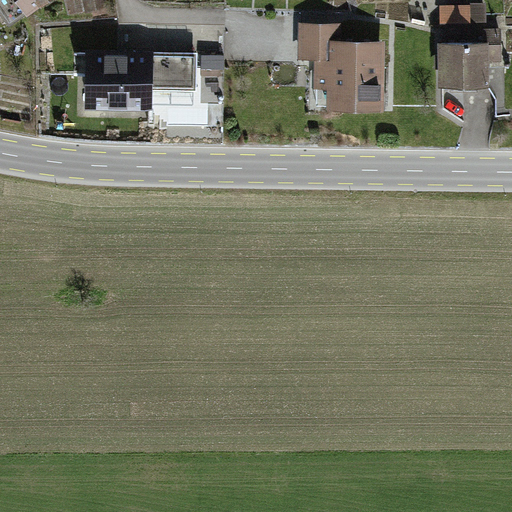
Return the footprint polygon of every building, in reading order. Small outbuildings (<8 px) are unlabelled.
[(0,0),(0,4),(10,19),(27,7),(28,8),(39,0),(0,0)] [(483,3),(471,3),(471,20),(483,20),(483,3)] [(468,20),(467,6),(442,7),(443,21),(468,20)] [(337,25),(302,24),(301,55),(332,56),(332,66),(316,66),(316,85),(332,85),(332,105),(379,105),(380,43),(337,42),(337,25)] [(484,42),(442,43),(443,83),(485,82),(485,43),(499,43),(499,30),(484,30),(484,42)] [(194,54),(90,52),(89,102),(149,103),(149,86),(193,87),(194,54)]
